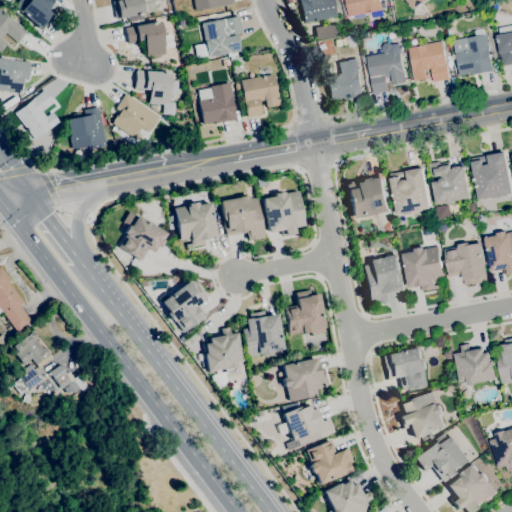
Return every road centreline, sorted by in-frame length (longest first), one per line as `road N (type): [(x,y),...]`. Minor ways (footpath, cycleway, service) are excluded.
road 1 (residential): [(267,0),(300,71),(366,421),(391,475),(420,511)]
road 2 (secondary): [(6,208),(237,511)]
road 3 (secondary): [(269,511),(78,261)]
road 4 (tertiary): [(511,106),(316,143)]
road 5 (residential): [(351,340),(511,309)]
